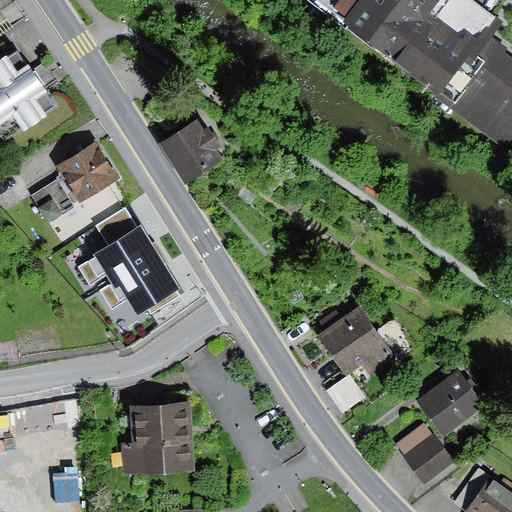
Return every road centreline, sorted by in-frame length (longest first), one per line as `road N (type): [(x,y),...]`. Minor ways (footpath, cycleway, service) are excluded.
road 1 (residential): [(48,0),(234,294)]
road 2 (residential): [(0,378),(131,358),(234,294)]
road 3 (residential): [(234,294),(338,447)]
